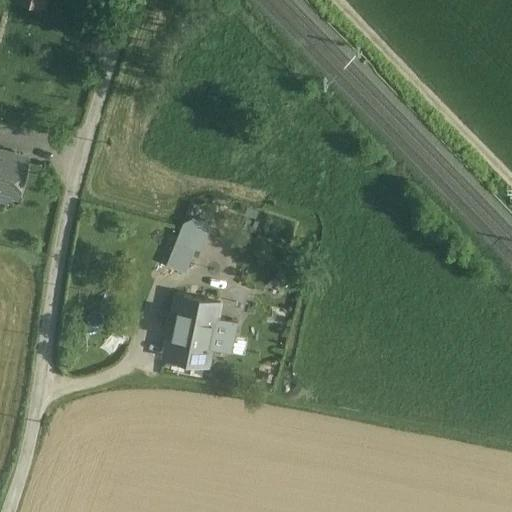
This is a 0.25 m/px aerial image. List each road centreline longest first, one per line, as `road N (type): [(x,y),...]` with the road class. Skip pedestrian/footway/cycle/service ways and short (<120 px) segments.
road 1 (residential): [(6,511),(131,0)]
road 2 (track): [(341,0),(511,178)]
